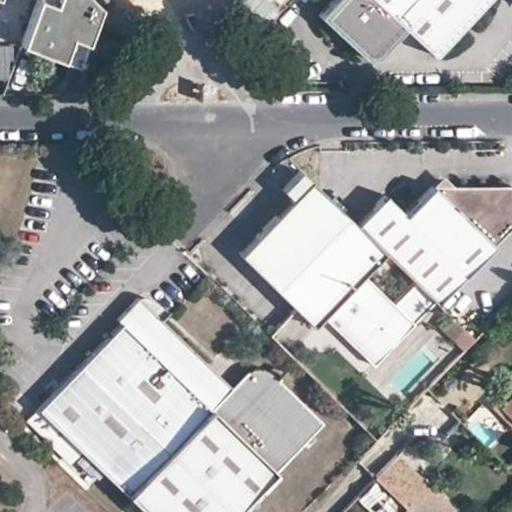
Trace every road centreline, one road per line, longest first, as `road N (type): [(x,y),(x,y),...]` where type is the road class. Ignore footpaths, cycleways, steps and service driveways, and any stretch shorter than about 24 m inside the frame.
road 1 (unclassified): [(511,113),(0,117)]
road 2 (unknown): [(196,115),(209,175),(200,214),(59,368)]
road 3 (unknown): [(308,115),(254,48),(122,0)]
